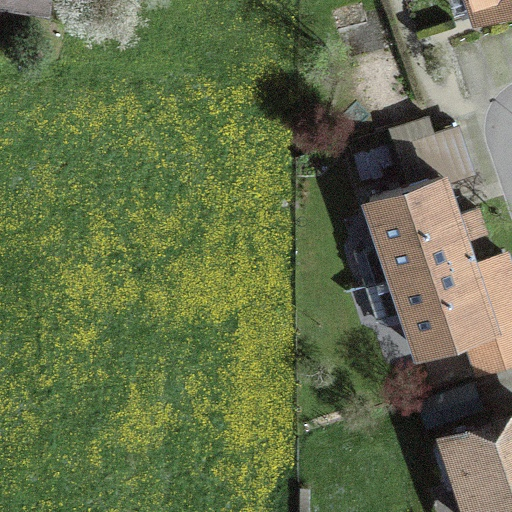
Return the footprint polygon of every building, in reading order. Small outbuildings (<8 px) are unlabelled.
[(511,0),(473,0),(478,15),(511,3),(511,0)] [(332,9),(337,29),(367,21),(361,1),(332,9)] [(455,213),(444,180),(468,171),(452,125),(398,143),(410,182),(368,196),(394,273),(467,249),(463,237),(484,230),(476,206),(455,213)] [(467,249),(394,273),(421,351),(493,327),(479,285),(500,278),(492,254),(471,261),(467,249)] [(511,511),(511,414),(453,435),(479,511),(511,511)]
